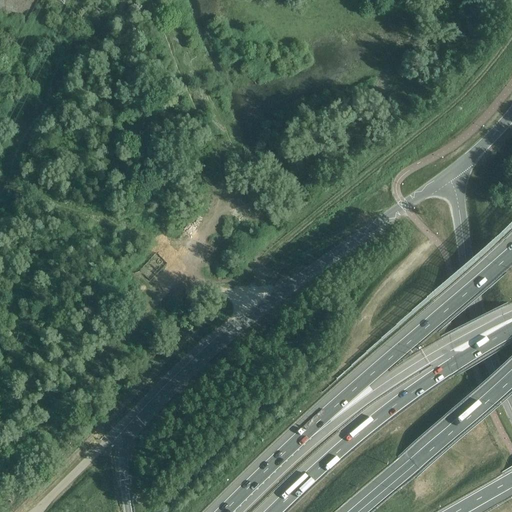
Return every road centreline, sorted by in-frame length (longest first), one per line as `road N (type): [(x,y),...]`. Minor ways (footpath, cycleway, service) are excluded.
road 1 (motorway): [(511,330),(388,410),(274,511)]
road 2 (motorway): [(511,254),(303,435)]
road 3 (motorway): [(511,315),(303,435)]
road 4 (motorway): [(511,381),(359,511)]
